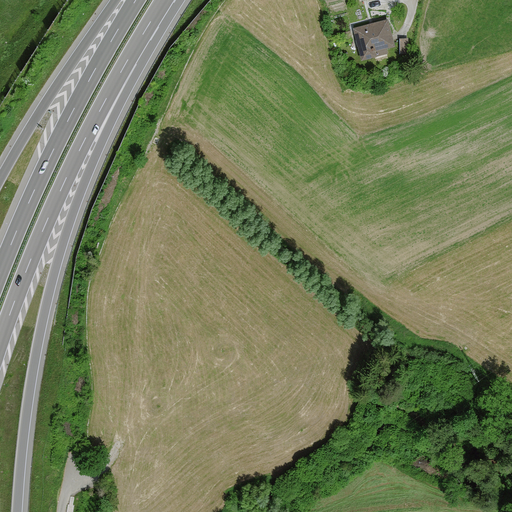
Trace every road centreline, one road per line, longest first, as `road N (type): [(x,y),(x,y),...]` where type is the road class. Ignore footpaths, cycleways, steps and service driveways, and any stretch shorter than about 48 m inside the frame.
road 1 (motorway): [(18,511),(47,297),(127,60)]
road 2 (motorway): [(0,341),(47,218),(127,60)]
road 3 (motorway): [(135,0),(44,167),(0,272)]
road 4 (motorway): [(116,0),(0,179)]
